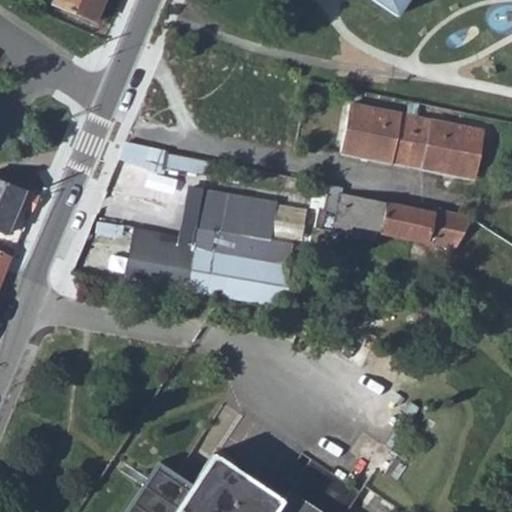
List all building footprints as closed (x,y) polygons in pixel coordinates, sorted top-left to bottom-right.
[(51,0),(50,3),(94,22),(103,0),(51,0)] [(511,0),(366,0),(397,21),(410,0),(511,0)] [(170,59),(146,115),(167,124),(172,111),(180,92),(195,97),(203,76),(226,81),(227,72),(228,66),(172,54),(170,59)] [(253,72),(244,116),(284,123),(279,145),(295,148),(301,119),(285,116),(292,80),(253,72)] [(180,92),(172,111),(187,117),(195,97),(180,92)] [(349,107),(339,156),(392,167),(400,118),(349,107)] [(400,118),(392,167),(406,170),(416,121),(400,118)] [(416,121),(406,170),(423,173),(432,125),(416,121)] [(432,125),(423,173),(440,176),(458,180),(473,183),(482,135),(432,125)] [(122,142),(118,167),(161,174),(162,164),(209,171),(212,156),(122,142)] [(440,176),(438,191),(456,194),(458,180),(440,176)] [(0,179),(0,231),(5,234),(18,204),(31,209),(38,193),(0,179)] [(315,184),(310,209),(318,212),(316,227),(375,239),(376,232),(456,247),(473,219),(435,211),(434,214),(343,197),(343,190),(315,184)] [(190,228),(187,247),(242,255),(241,261),(193,253),(187,291),(280,308),(292,247),(190,228)] [(0,278),(9,256),(0,252),(0,278)] [(368,511),(376,500),(318,462),(288,505),(219,459),(197,491),(169,472),(141,511),(368,511)]
